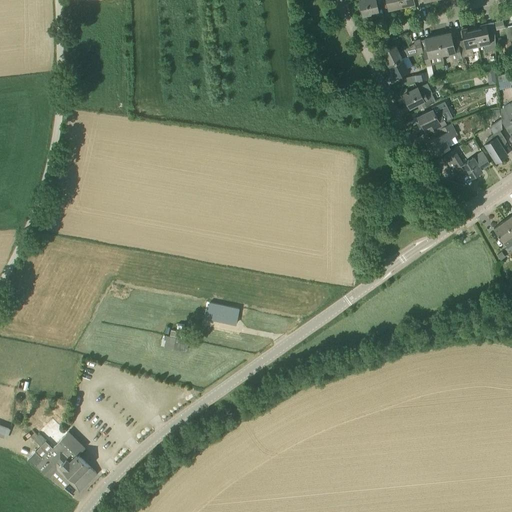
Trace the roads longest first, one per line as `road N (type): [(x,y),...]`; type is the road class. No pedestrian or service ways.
road 1 (tertiary): [(80,511),(155,434),(446,230)]
road 2 (unclassified): [(0,282),(51,156),(57,0)]
road 3 (residential): [(446,230),(356,40)]
road 4 (residential): [(356,40),(500,0)]
